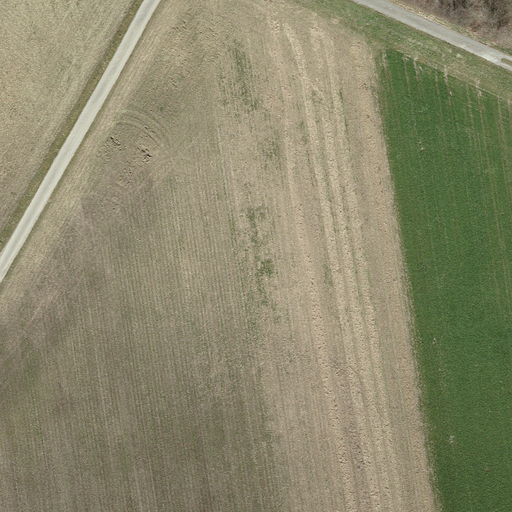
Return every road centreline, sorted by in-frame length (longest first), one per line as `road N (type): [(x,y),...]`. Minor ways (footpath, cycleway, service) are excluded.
road 1 (track): [(0,274),(161,0)]
road 2 (track): [(365,0),(511,63)]
